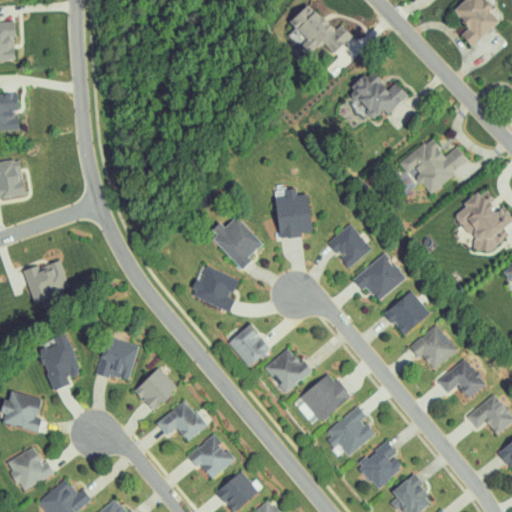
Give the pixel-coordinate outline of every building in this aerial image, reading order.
[(471,46),(501,20),(484,0),(462,0),(452,9),(468,28),(461,34),(471,46)] [(331,55),(351,35),(340,24),(334,30),(307,4),(289,22),(306,39),(297,48),(305,57),(319,43),(331,55)] [(13,20),(0,20),(0,59),(14,59),(13,20)] [(407,95),(394,81),(387,87),(373,73),(365,80),(361,76),(347,90),(373,117),(382,109),(387,114),(407,95)] [(0,129),(18,129),(18,117),(16,117),(15,95),(0,94),(0,129)] [(468,162),(456,145),(444,155),(431,138),(401,160),(426,194),(468,162)] [(0,197),(23,195),(20,159),(0,161),(0,197)] [(511,222),(486,186),(462,203),(465,207),(454,214),(474,241),(472,243),(480,254),(511,230),(511,222)] [(277,237),(301,236),(301,232),(310,232),(308,194),(295,195),(295,188),(284,189),(285,197),(275,198),(277,237)] [(240,267),(263,245),(235,216),(223,227),(218,222),(208,233),(240,267)] [(372,248),(349,223),(328,242),(342,258),(339,260),(348,269),(372,248)] [(405,279),(386,253),(352,278),(361,291),(366,287),(376,300),(405,279)] [(23,270),(33,304),(49,299),(48,294),(68,288),(60,259),(23,270)] [(511,260),(500,270),(511,283),(511,282),(511,260)] [(238,280),(206,265),(197,285),(195,284),(190,295),(228,312),(234,299),(229,297),(238,280)] [(383,311),(401,335),(429,314),(412,290),(383,311)] [(269,349),(248,324),(229,341),(250,366),(269,349)] [(432,371),(457,349),(435,324),(410,347),(432,371)] [(53,390),(69,384),(67,378),(81,372),(65,333),(53,337),(56,344),(38,351),(53,390)] [(138,346),(106,335),(95,371),(127,382),(138,346)] [(285,393),(312,371),(302,359),(299,362),(287,348),(264,367),(285,393)] [(485,383),(464,357),(437,380),(447,392),(456,385),(467,398),(485,383)] [(152,411),(177,387),(158,367),(133,390),(152,411)] [(317,421),(350,398),(337,379),(333,381),(328,374),(299,395),(317,421)] [(41,399),(9,391),(1,422),(38,432),(41,419),(37,418),(41,399)] [(476,429),(486,421),(495,434),(511,421),(511,417),(495,393),(465,415),(476,429)] [(155,421),(165,436),(176,428),(185,441),(205,427),(186,400),(155,421)] [(374,434),(362,419),(366,416),(357,406),(325,432),(346,457),(374,434)] [(235,459),(214,433),(186,456),(196,467),(199,464),(211,479),(235,459)] [(402,465),(393,456),(397,452),(383,440),(356,468),(379,489),(402,465)] [(511,441),(498,454),(511,468),(511,441)] [(53,475),(47,460),(40,463),(34,448),(7,460),(19,490),(53,475)] [(215,492),(231,511),(232,511),(258,491),(241,470),(215,492)] [(388,503),(395,511),(396,511),(402,508),(406,511),(419,511),(433,501),(411,475),(391,492),(396,497),(388,503)] [(74,511),(91,501),(82,488),(75,493),(65,480),(37,500),(45,511),(74,511)] [(97,511),(128,511),(116,497),(97,511)] [(278,511),(268,499),(252,511),(278,511)]
